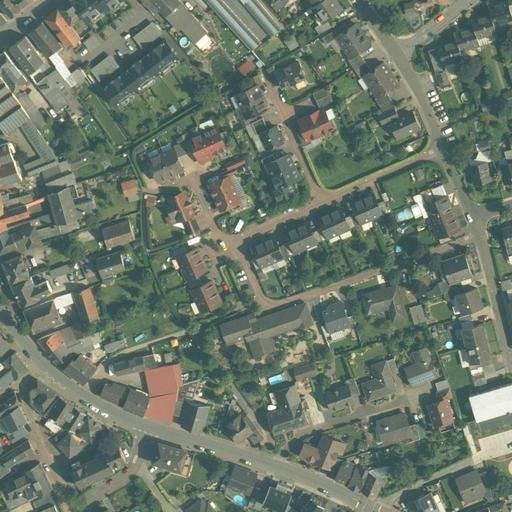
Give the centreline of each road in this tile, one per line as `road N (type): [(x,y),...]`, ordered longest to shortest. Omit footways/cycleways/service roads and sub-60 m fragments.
road 1 (residential): [(443,148),(237,240),(270,308),(485,237)]
road 2 (residential): [(405,401),(301,433),(279,466)]
road 3 (residential): [(24,383),(32,425),(73,511)]
road 4 (secondary): [(279,466),(151,425)]
road 5 (secondary): [(151,425),(79,393),(41,364)]
